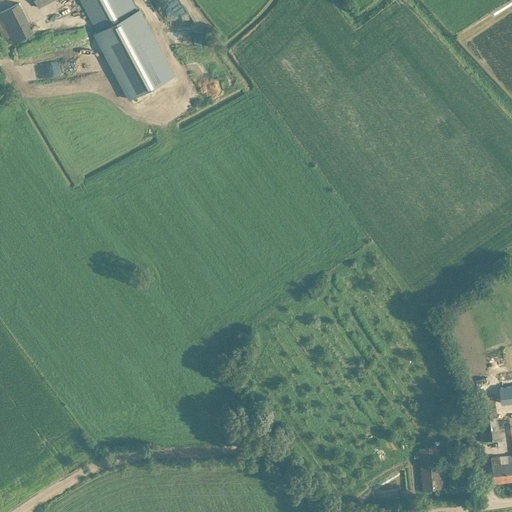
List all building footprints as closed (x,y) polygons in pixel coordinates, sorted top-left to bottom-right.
[(80,0),(88,14),(98,32),(94,34),(129,100),(176,75),(141,9),(137,11),(131,0),(80,0)] [(19,2),(0,12),(0,32),(7,46),(13,43),(34,32),(19,2)] [(511,386),(500,388),(501,403),(511,401),(511,386)] [(495,400),(475,402),(477,415),(478,422),(478,425),(480,440),(499,438),(497,422),(495,400)] [(445,438),(450,477),(451,487),(467,485),(461,437),(445,438)] [(419,448),(422,480),(423,490),(443,488),(439,446),(419,448)] [(500,456),(491,457),(493,472),(494,482),(511,480),(511,461),(501,463),(500,456)]
